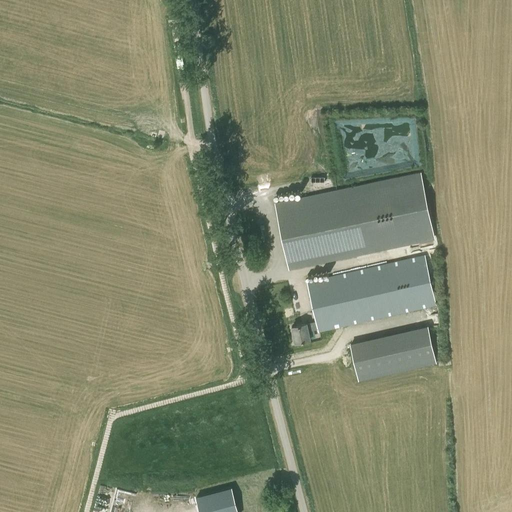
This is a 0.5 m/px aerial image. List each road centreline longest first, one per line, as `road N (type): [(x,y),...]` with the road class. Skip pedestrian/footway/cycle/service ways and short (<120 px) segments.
road 1 (track): [(86,511),(111,416),(245,375),(190,148),(175,19)]
road 2 (unclassified): [(304,511),(217,166),(193,0)]
